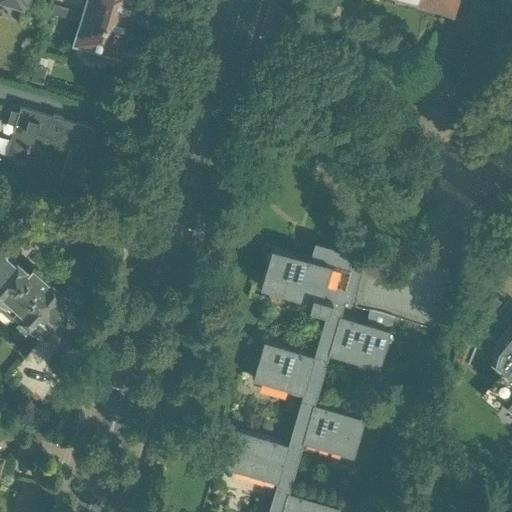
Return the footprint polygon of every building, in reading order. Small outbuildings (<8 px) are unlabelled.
[(88,0),(75,43),(77,43),(118,55),(134,0),(88,0)] [(6,155),(27,161),(35,132),(44,135),(43,138),(58,142),(59,139),(70,142),(69,146),(60,175),(78,180),(80,173),(81,173),(91,140),(90,140),(89,139),(91,131),(89,130),(90,126),(21,105),(19,110),(12,108),(7,122),(15,124),(6,155)] [(451,274),(425,264),(422,270),(359,251),(358,254),(316,242),(311,257),(271,245),(260,284),(309,299),(308,304),(326,310),(314,354),(264,339),(252,378),(302,392),(288,442),(238,427),(227,466),(277,480),(267,511),(335,511),(338,506),(288,491),(303,441),(352,455),(364,417),(314,403),(329,353),(378,367),(393,316),(434,328),(444,314),(449,278),(451,274)] [(0,298),(5,303),(2,306),(15,317),(17,314),(40,335),(65,307),(70,312),(82,298),(70,287),(63,294),(33,267),(28,272),(10,255),(8,257),(0,250),(0,298)] [(492,311),(501,300),(478,281),(473,299),(476,302),(470,322),(467,319),(461,340),(471,344),(476,329),(492,311)] [(511,326),(499,341),(495,357),(505,366),(490,385),(506,399),(505,400),(511,406),(511,326)]
